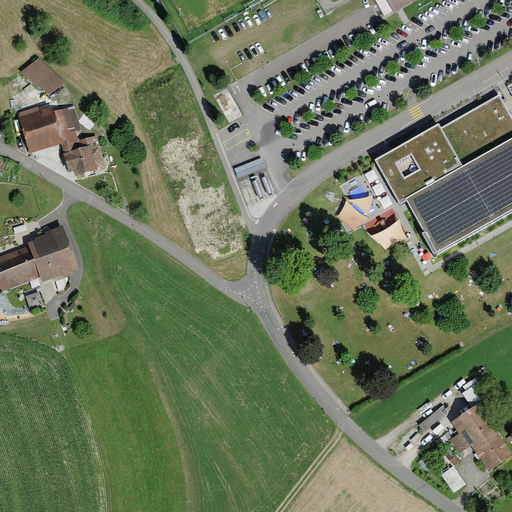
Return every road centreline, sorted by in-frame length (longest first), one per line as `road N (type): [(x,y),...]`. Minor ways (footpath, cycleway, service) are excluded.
road 1 (residential): [(511,59),(353,149),(289,197),(260,239),(256,293)]
road 2 (residential): [(256,293),(238,295),(0,146)]
road 3 (residential): [(256,293),(313,389),(352,434),(451,511)]
